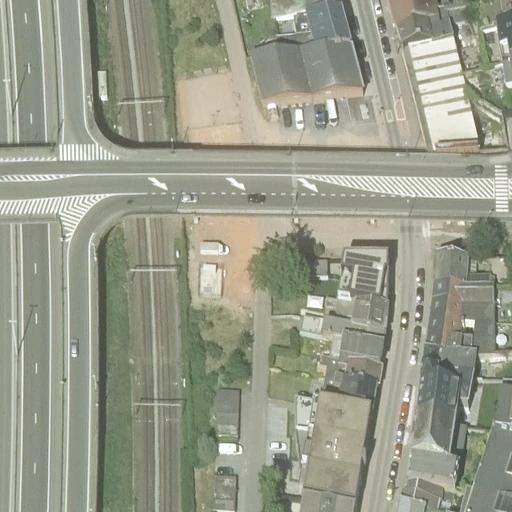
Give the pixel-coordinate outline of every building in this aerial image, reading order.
[(337,0),(260,0),(263,16),(271,14),(338,5),(337,0)] [(437,9),(434,0),(400,0),(389,3),(395,23),(437,9)] [(511,0),(498,0),(502,20),(502,22),(511,19),(511,0)] [(338,5),(271,14),(274,32),(343,21),(338,5)] [(432,37),(451,30),(447,15),(438,16),(437,9),(395,23),(400,41),(430,35),(432,37)] [(502,20),(495,22),(501,62),(508,61),(508,59),(511,57),(511,19),(502,22),(502,20)] [(343,21),(274,32),(277,48),(348,41),(343,21)] [(464,83),(451,30),(432,37),(407,44),(420,95),(464,83)] [(348,41),(277,48),(248,52),(261,101),(360,86),(348,41)] [(504,84),(511,82),(511,81),(511,57),(508,59),(508,61),(501,62),(504,84)] [(433,147),(475,142),(462,87),(420,95),(433,147)] [(435,251),(432,280),(465,283),(467,254),(435,251)] [(355,298),(386,302),(387,277),(353,271),(350,297),(355,298)] [(465,283),(432,280),(424,349),(459,351),(465,283)] [(351,323),(355,298),(350,297),(337,294),(336,300),(332,319),(351,323)] [(382,328),(386,302),(355,298),(351,323),(382,328)] [(320,332),(323,318),(302,314),(299,329),(320,332)] [(382,342),(382,328),(351,323),(332,319),(323,318),(320,332),(334,335),(342,336),(382,342)] [(330,355),(339,356),(342,336),(334,335),(330,355)] [(379,363),(382,342),(342,336),(339,356),(379,363)] [(459,351),(424,349),(422,367),(472,370),(476,352),(459,351)] [(339,356),(330,355),(320,353),(319,363),(326,364),(325,374),(344,377),(346,366),(338,364),(339,356)] [(376,382),(379,363),(339,356),(338,364),(346,366),(344,377),(376,382)] [(472,370),(422,367),(415,416),(454,421),(458,402),(467,402),(472,370)] [(344,377),(325,374),(320,398),(372,406),(376,382),(344,377)] [(511,511),(511,387),(498,386),(498,389),(494,423),(476,488),(466,488),(459,511),(451,511),(448,511),(511,511)] [(216,434),(236,435),(239,390),(218,389),(216,434)] [(318,435),(324,403),(293,398),(294,433),(303,498),(318,499),(322,470),(309,469),(314,434),(318,435)] [(353,511),(355,506),(370,410),(324,403),(318,435),(314,434),(309,469),(322,470),(318,499),(316,511),(353,511)] [(454,421),(415,416),(410,457),(449,462),(454,421)] [(449,462),(410,457),(407,481),(441,485),(452,487),(455,462),(449,462)] [(213,510),(234,511),(236,478),(215,477),(213,510)] [(441,485),(407,481),(406,491),(439,497),(441,485)] [(439,497),(402,490),(398,504),(425,509),(437,510),(439,497)] [(316,511),(318,499),(303,498),(300,511),(316,511)]
